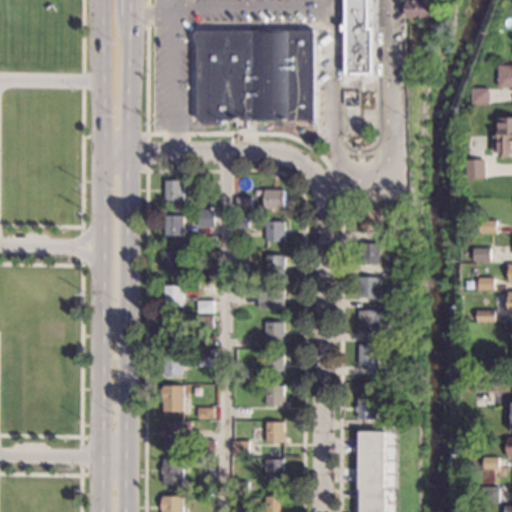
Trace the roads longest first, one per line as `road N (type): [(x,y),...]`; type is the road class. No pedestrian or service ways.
road 1 (secondary): [(99,0),(98,511)]
road 2 (secondary): [(123,511),(127,14)]
road 3 (residential): [(320,511),(325,200),(297,160)]
road 4 (residential): [(297,160),(273,149),(102,151)]
road 5 (residential): [(123,461),(0,458)]
